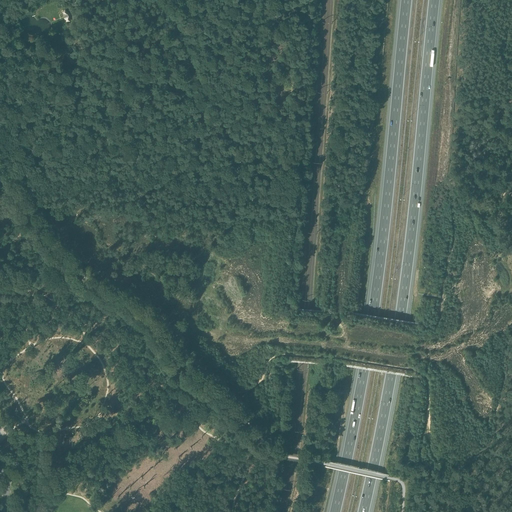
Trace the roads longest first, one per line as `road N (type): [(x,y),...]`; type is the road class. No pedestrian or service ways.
road 1 (unknown): [(0,182),(87,285),(224,387),(253,387),(267,361),(288,353),(418,371),(428,382),(430,447),(465,504),(482,511)]
road 2 (motorway): [(362,511),(400,319),(434,0)]
road 3 (motorway): [(406,0),(372,314),(334,511)]
road 4 (unknown): [(295,195),(270,206),(97,199),(46,242)]
road 5 (unknown): [(295,195),(310,0)]
